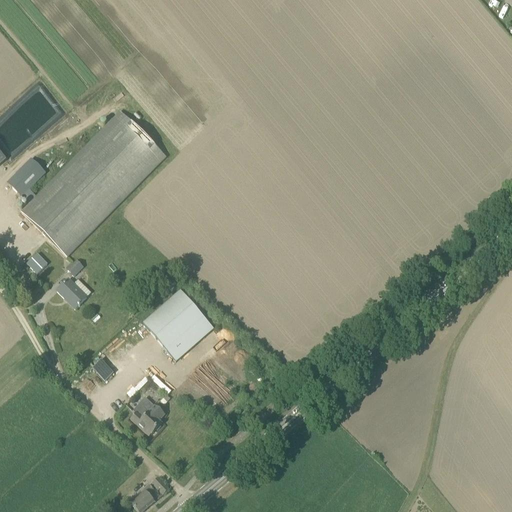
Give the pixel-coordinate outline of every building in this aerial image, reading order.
[(121,114),(21,214),(67,259),(166,159),(121,114)] [(29,191),(46,175),(32,161),(7,185),(28,206),(36,198),(29,191)] [(41,251),(33,259),(41,268),(50,259),(41,251)] [(74,278),(83,269),(77,263),(68,272),(74,278)] [(79,282),(74,287),(69,282),(57,293),(75,311),(87,300),(91,295),(79,282)] [(176,364),(213,331),(180,294),(143,327),(176,364)] [(143,409),(137,415),(137,414),(131,421),(145,434),(147,432),(152,436),(161,426),(158,423),(164,417),(155,409),(149,415),(143,409)] [(158,479),(152,485),(163,497),(170,491),(158,479)] [(145,493),(131,506),(135,511),(145,511),(155,504),(148,496),(154,491),(150,487),(144,492),(145,493)]
